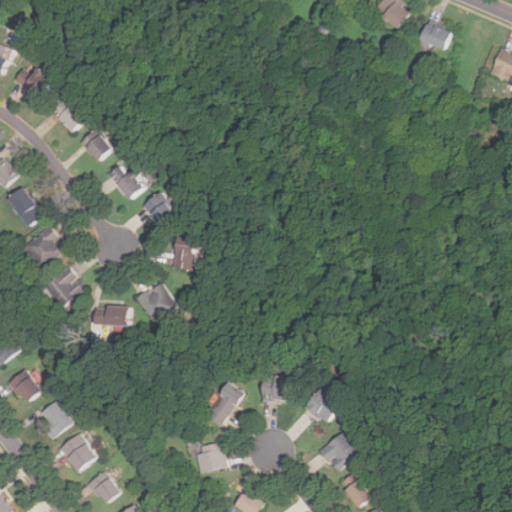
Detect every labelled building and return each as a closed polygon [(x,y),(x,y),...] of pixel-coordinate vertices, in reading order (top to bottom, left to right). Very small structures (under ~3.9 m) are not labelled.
[(398,30),(413,12),(399,0),(383,0),(375,11),(398,30)] [(420,42),(445,52),(453,33),(428,24),(420,42)] [(511,53),(501,50),(492,74),(510,81),(511,76),(511,53)] [(0,76),(3,78),(10,61),(0,56),(0,76)] [(17,87),(31,97),(36,89),(46,95),(57,80),(34,63),(17,87)] [(51,110),(74,134),(89,119),(75,105),(71,109),(62,99),(51,110)] [(82,144),(101,163),(115,149),(96,130),(82,144)] [(0,184),(4,189),(18,175),(0,156),(0,184)] [(133,200),(150,183),(136,169),(131,174),(121,165),(109,177),(133,200)] [(120,184),(115,176),(104,183),(109,192),(120,184)] [(30,227),(45,215),(23,187),(8,200),(30,227)] [(144,206),(164,229),(180,215),(160,192),(144,206)] [(25,248),(44,270),(68,249),(49,227),(25,248)] [(195,245),(174,246),(175,270),(197,269),(195,245)] [(88,289),(71,267),(47,285),(64,307),(88,289)] [(158,324),(181,306),(161,281),(138,299),(158,324)] [(104,315),(96,315),(96,326),(133,326),(133,306),(104,306),(104,315)] [(23,351),(8,327),(0,331),(0,360),(2,364),(23,351)] [(44,391),(27,370),(11,382),(27,404),(44,391)] [(296,377),(264,377),(264,402),(296,402),(296,377)] [(246,393),(231,383),(207,416),(223,427),(246,393)] [(325,425),(342,408),(323,389),(306,406),(325,425)] [(57,437),(76,421),(59,400),(40,416),(57,437)] [(61,448),(78,472),(102,455),(85,431),(61,448)] [(362,454),(346,432),(320,451),(336,473),(362,454)] [(227,469),(225,443),(198,446),(200,472),(227,469)] [(121,495),(108,472),(90,482),(104,505),(121,495)] [(376,498),(361,478),(346,489),(360,509),(376,498)] [(260,511),(266,503),(246,490),(235,507),(243,511),(260,511)] [(0,511),(15,511),(17,511),(11,504),(13,503),(9,498),(8,499),(2,492),(1,493),(0,491),(0,511)]
